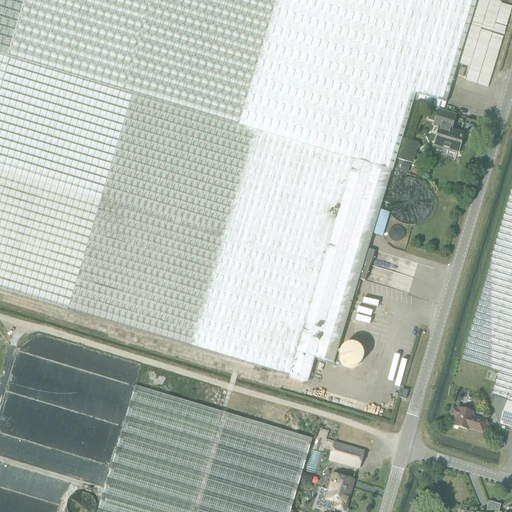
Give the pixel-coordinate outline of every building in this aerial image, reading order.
[(0,0),(0,289),(289,376),(354,161),(401,0),(0,0)] [(401,0),(354,161),(391,172),(414,94),(445,104),(476,0),(401,0)] [(466,67),(461,65),(457,75),(463,77),(466,67)] [(450,131),(452,124),(455,115),(438,110),(435,119),(433,126),(439,128),(433,146),(457,154),(463,135),(450,131)] [(354,161),(289,376),(309,382),(315,359),(333,365),(359,279),(363,264),(391,172),(354,161)] [(511,190),(461,360),(499,372),(492,396),(508,401),(511,402),(511,190)] [(290,511),(312,439),(135,386),(96,511),(290,511)] [(406,401),(409,392),(402,390),(399,399),(406,401)] [(511,402),(508,401),(501,426),(511,429),(511,402)] [(483,433),(486,422),(472,418),(473,414),(458,409),(458,411),(454,410),(453,411),(451,416),(452,417),(455,418),(453,426),(468,431),(469,427),(475,429),(475,431),(483,433)] [(329,459),(358,468),(363,452),(334,444),(329,459)] [(353,483),(354,482),(334,476),(329,490),(330,491),(327,500),(336,503),(335,508),(345,511),(347,506),(346,505),(348,496),(347,495),(350,482),(353,483)]
